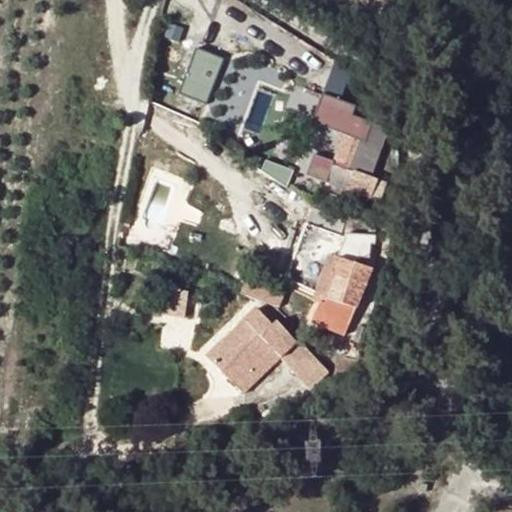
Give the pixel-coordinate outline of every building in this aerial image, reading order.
[(184,33),(166,29),(152,99),(165,100),(168,74),(176,75),(184,33)] [(196,50),(189,71),(214,79),(221,58),(196,50)] [(176,96),(203,103),(207,85),(180,78),(176,96)] [(369,121),(329,106),(322,124),(345,133),(334,163),(327,181),(372,199),(380,178),(370,174),(381,147),(374,144),(379,130),(367,126),(369,121)] [(318,178),(327,181),(334,163),(325,159),(318,178)] [(380,178),(372,199),(381,202),(389,181),(380,178)] [(348,335),(376,249),(344,238),(338,257),(336,256),(345,228),(313,218),(290,287),(322,297),(329,300),(326,308),(319,305),(313,323),(348,335)] [(133,220),(125,219),(123,230),(131,231),(133,220)] [(121,241),(120,249),(135,251),(136,242),(121,241)] [(245,295),(265,301),(269,290),(249,283),(245,295)] [(186,314),(187,291),(168,290),(168,314),(186,314)] [(287,296),(269,290),(265,301),(274,304),(283,308),(287,296)] [(329,300),(322,297),(319,305),(326,308),(329,300)] [(280,360),(310,388),(328,372),(276,320),(273,323),(257,306),(242,320),(252,332),(236,347),(225,336),(205,354),(243,393),(280,360)] [(236,347),(252,332),(242,320),(225,336),(236,347)] [(241,419),(247,431),(254,427),(248,415),(241,419)] [(210,429),(213,438),(224,435),(221,426),(210,429)] [(195,455),(187,435),(169,443),(177,462),(195,455)] [(163,458),(149,465),(154,472),(167,467),(163,458)]
